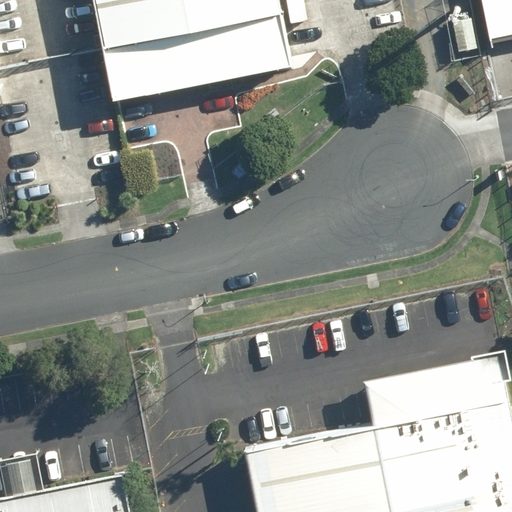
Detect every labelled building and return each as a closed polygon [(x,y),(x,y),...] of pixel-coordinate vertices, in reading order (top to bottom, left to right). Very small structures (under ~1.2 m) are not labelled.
[(284,0),(99,0),(119,94),(296,59),(284,0)] [(511,0),(490,0),(496,27),(511,23),(511,0)] [(477,17),(456,20),(460,51),(481,48),(477,17)] [(256,455),(267,511),(511,511),(511,396),(510,387),(511,386),(511,362),(511,357),(489,362),(490,365),(375,387),(383,431),(256,455)] [(0,511),(132,511),(124,471),(44,487),(37,451),(0,458),(0,460),(7,495),(0,496),(0,511)]
